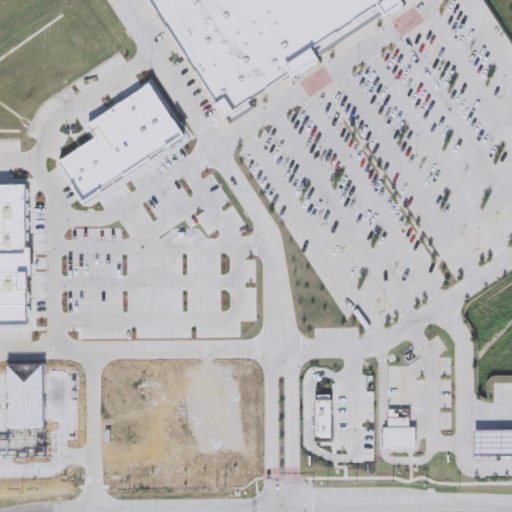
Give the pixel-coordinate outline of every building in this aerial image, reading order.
[(402,0),(405,3),(386,16),(383,12),(317,56),(320,60),(293,77),(291,73),(251,99),(255,106),(229,123),(224,116),(219,108),(148,0),(402,0)] [(0,181),(23,182),(23,243),(28,243),(29,274),(25,275),(23,323),(0,323),(0,181)] [(315,400),(332,400),(332,442),(315,442),(315,400)] [(119,408),(121,467),(237,469),(235,407),(119,408)] [(384,448),(415,448),(415,427),(410,427),(410,409),(388,410),(388,426),(384,427),(384,448)]
